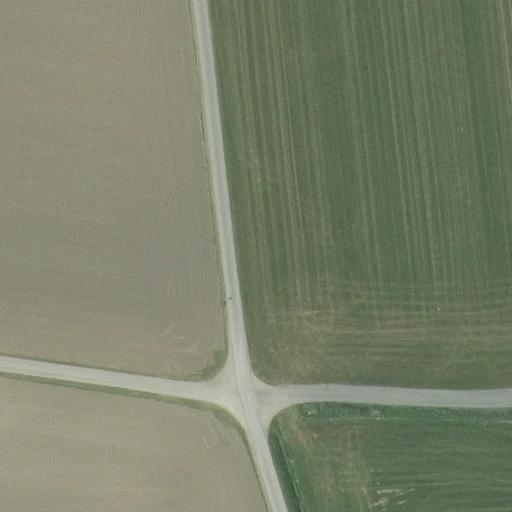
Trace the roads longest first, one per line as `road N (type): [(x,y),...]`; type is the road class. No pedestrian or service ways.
road 1 (unclassified): [(277,511),(250,399),(207,0)]
road 2 (track): [(250,399),(511,397)]
